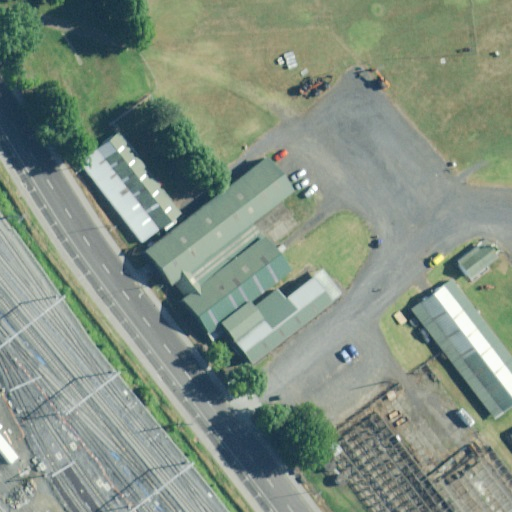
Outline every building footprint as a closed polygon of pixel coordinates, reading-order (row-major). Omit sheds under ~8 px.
[(66,39),(56,44),(35,57),(75,124),(79,121),(84,129),(101,119),(85,93),(95,87),(66,39)] [(120,127),(77,160),(140,244),(184,212),(120,127)] [(268,160),(146,251),(170,283),(292,193),(268,160)] [(267,230),(178,296),(205,332),(294,266),(267,230)] [(494,258),(481,242),(455,262),(467,279),(494,258)] [(313,269),(228,332),(247,357),(332,294),(313,269)] [(511,403),(511,359),(450,279),(409,310),(441,352),(492,419),(511,403)] [(0,431),(0,451),(7,460),(17,452),(0,431)] [(333,439),(324,446),(332,457),(342,450),(333,439)]
